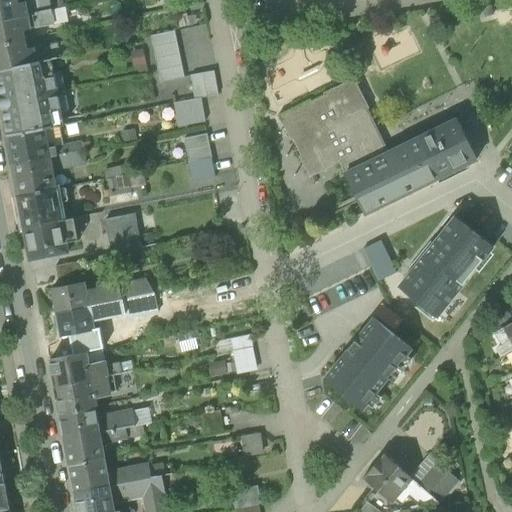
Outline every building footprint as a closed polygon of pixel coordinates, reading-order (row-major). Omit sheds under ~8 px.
[(0,0),(0,21),(23,17),(19,0),(0,0)] [(19,0),(23,17),(51,11),(49,4),(48,0),(19,0)] [(49,4),(51,11),(52,11),(64,8),(63,2),(49,4)] [(51,11),(23,17),(26,31),(55,25),(52,11),(51,11)] [(0,45),(28,40),(26,31),(23,17),(0,21),(0,45)] [(175,32),(151,37),(161,83),(185,78),(175,32)] [(0,70),(38,62),(35,49),(30,50),(28,40),(0,45),(0,70)] [(58,44),(35,49),(38,62),(52,60),(61,58),(58,44)] [(52,60),(38,62),(0,70),(0,88),(2,98),(0,98),(3,110),(4,110),(6,121),(5,121),(8,137),(44,130),(45,131),(60,127),(64,126),(52,60)] [(214,71),(191,76),(195,100),(199,99),(219,96),(214,71)] [(298,157),(309,179),(340,164),(345,175),(369,163),(348,120),(368,110),(370,109),(355,79),(324,94),(325,96),(311,103),(310,101),(279,116),(291,142),(293,141),(300,156),(298,157)] [(177,104),(181,125),(204,121),(199,99),(195,100),(177,104)] [(389,153),(368,110),(348,120),(369,163),(389,153)] [(365,215),(441,178),(478,160),(458,120),(389,153),(369,163),(345,175),(344,175),(365,215)] [(45,131),(48,149),(55,148),(55,149),(64,147),(60,127),(45,131)] [(13,165),(50,158),(48,149),(45,131),(44,130),(8,137),(13,165)] [(185,140),(189,163),(211,158),(212,158),(207,135),(185,140)] [(55,149),(57,157),(83,152),(81,143),(64,147),(55,149)] [(55,148),(48,149),(50,158),(57,157),(55,149),(55,148)] [(57,157),(50,158),(52,171),(85,165),(83,152),(57,157)] [(56,190),(52,171),(50,158),(13,165),(19,197),(56,190)] [(215,178),(211,158),(189,163),(188,163),(192,182),(215,178)] [(117,177),(119,188),(130,186),(128,175),(117,177)] [(19,197),(25,228),(62,221),(56,190),(19,197)] [(106,220),(113,254),(114,254),(141,249),(134,214),(106,220)] [(493,248),(456,218),(400,287),(438,317),(493,248)] [(62,221),(66,243),(79,241),(74,219),(62,221)] [(66,243),(62,221),(25,228),(31,260),(68,253),(66,243)] [(225,231),(201,236),(204,249),(227,244),(225,231)] [(382,241),(364,250),(380,282),(397,273),(382,241)] [(118,269),(114,254),(113,254),(99,258),(103,273),(118,269)] [(56,267),(59,279),(83,274),(81,262),(56,267)] [(218,302),(226,300),(243,296),(238,275),(213,280),(218,302)] [(144,279),(120,284),(122,300),(147,295),(144,279)] [(89,307),(122,300),(120,284),(119,280),(97,284),(98,289),(86,291),(89,307)] [(57,313),(89,307),(86,291),(85,283),(53,289),(57,313)] [(157,312),(157,311),(154,293),(147,295),(122,300),(125,314),(132,318),(157,312)] [(248,319),(243,296),(226,300),(231,323),(248,319)] [(122,300),(89,307),(92,321),(103,319),(125,314),(122,300)] [(94,330),(92,321),(89,307),(57,313),(62,337),(69,335),(94,330)] [(125,314),(103,319),(106,334),(128,329),(125,314)] [(325,380),(363,410),(412,349),(374,319),(356,341),(355,340),(348,349),(349,350),(325,380)] [(511,323),(503,329),(511,343),(511,323)] [(146,335),(153,339),(162,337),(161,330),(151,325),(146,335)] [(511,351),(511,343),(503,329),(495,333),(503,347),(497,350),(502,358),(511,351)] [(94,330),(69,335),(73,356),(87,353),(101,350),(104,349),(100,330),(94,330)] [(201,342),(199,331),(179,335),(181,345),(197,342),(201,342)] [(238,373),(258,370),(251,335),(232,339),(234,351),(238,373)] [(234,351),(232,339),(216,342),(218,354),(234,351)] [(197,342),(181,345),(183,354),(199,350),(197,342)] [(89,364),(104,361),(101,350),(87,353),(89,364)] [(55,388),(92,380),(91,371),(89,364),(87,353),(73,356),(50,360),(55,388)] [(89,364),(91,371),(105,369),(104,361),(89,364)] [(226,361),(210,363),(212,377),(228,375),(226,361)] [(118,366),(120,374),(133,372),(131,363),(118,366)] [(118,366),(105,369),(107,377),(120,374),(118,366)] [(92,380),(107,377),(105,369),(91,371),(92,380)] [(110,393),(108,387),(107,377),(92,380),(95,396),(110,393)] [(97,407),(95,396),(92,380),(55,388),(60,414),(95,407),(97,407)] [(65,440),(100,433),(98,419),(95,407),(60,414),(65,440)] [(132,412),(135,426),(143,425),(151,423),(148,409),(132,412)] [(132,412),(98,419),(100,433),(126,428),(135,426),(132,412)] [(201,415),(204,434),(224,430),(221,412),(201,415)] [(126,428),(128,439),(145,436),(143,425),(135,426),(126,428)] [(126,428),(100,433),(103,444),(128,439),(126,428)] [(106,460),(103,444),(100,433),(65,440),(70,466),(106,460)] [(246,456),(265,453),(262,433),(243,437),(246,456)] [(430,455),(410,478),(413,480),(419,485),(438,463),(430,455)] [(393,502),(396,499),(413,480),(410,478),(386,456),(366,478),(393,502)] [(75,493),(110,486),(109,477),(106,460),(70,466),(75,493)] [(419,485),(439,504),(440,503),(459,482),(438,463),(419,485)] [(149,467),(151,479),(162,476),(165,476),(163,464),(149,466),(149,467)] [(114,476),(109,477),(110,486),(151,479),(149,467),(149,466),(149,465),(114,471),(113,472),(114,476)] [(151,479),(110,486),(114,504),(143,499),(146,511),(145,511),(169,511),(162,476),(151,479)] [(419,485),(413,480),(396,499),(401,503),(409,495),(423,507),(432,506),(440,504),(440,503),(439,504),(419,485)] [(4,483),(0,484),(0,509),(9,508),(4,483)] [(115,511),(114,504),(110,486),(75,493),(78,511),(121,511),(115,511)] [(232,492),(236,510),(259,505),(262,505),(259,486),(232,492)] [(362,511),(378,511),(367,503),(362,511)]
